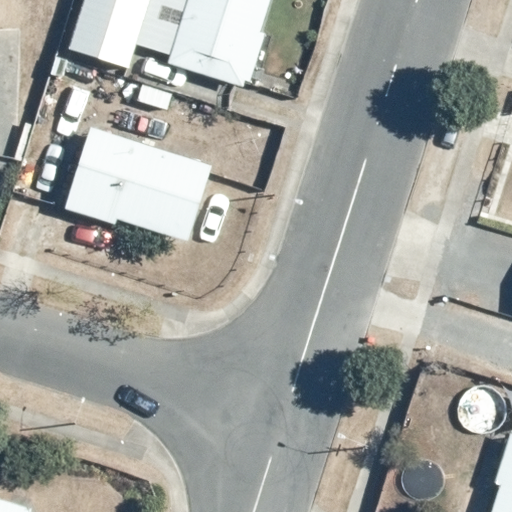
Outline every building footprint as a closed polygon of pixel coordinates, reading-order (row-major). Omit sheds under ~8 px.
[(274,0),(84,0),(68,54),(134,74),(141,50),(164,57),(161,69),(246,95),(274,0)] [(74,129),(42,119),(25,173),(57,183),(74,129)] [(212,164),(87,129),(61,218),(186,253),(212,164)] [(511,511),(511,439),(510,438),(488,511),(511,511)] [(28,511),(29,511),(0,502),(0,511),(28,511)]
